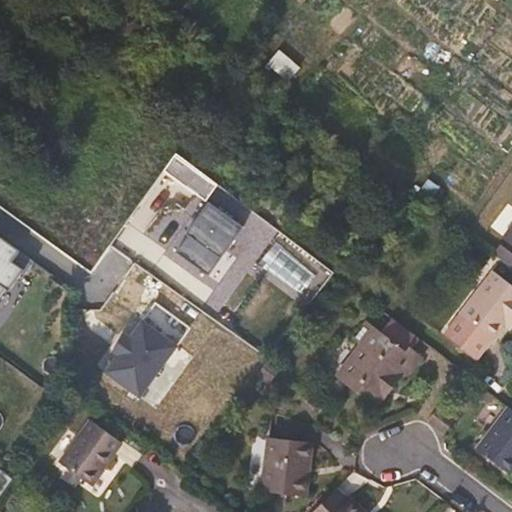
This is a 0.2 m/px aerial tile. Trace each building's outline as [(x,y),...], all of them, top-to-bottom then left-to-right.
[(254,231),(199,190),(164,237),(218,278),(254,231)] [(511,237),(498,257),(511,267),(511,237)] [(0,311),(31,271),(0,247),(0,311)] [(511,295),(488,277),(445,333),(477,357),(490,339),(493,341),(506,324),(511,327),(511,325),(511,295)] [(180,348),(126,307),(91,354),(145,395),(180,348)] [(370,410),(411,363),(376,332),(334,379),(370,410)] [(507,480),(511,474),(511,416),(507,413),(475,456),(507,480)] [(123,440),(89,416),(59,459),(93,482),(123,440)] [(307,490),(315,438),(269,431),(261,483),(307,490)] [(315,511),(369,511),(341,485),(315,511)]
